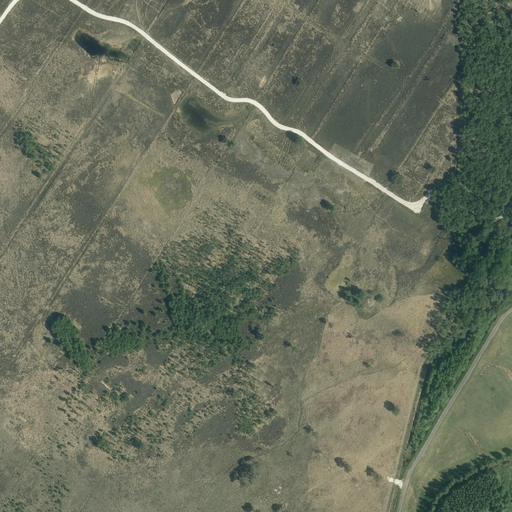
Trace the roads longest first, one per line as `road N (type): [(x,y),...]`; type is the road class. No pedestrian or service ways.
road 1 (track): [(71,0),(131,24),(224,97),(259,105),(276,125),(405,203),(436,192)]
road 2 (track): [(399,511),(414,465),(511,310)]
